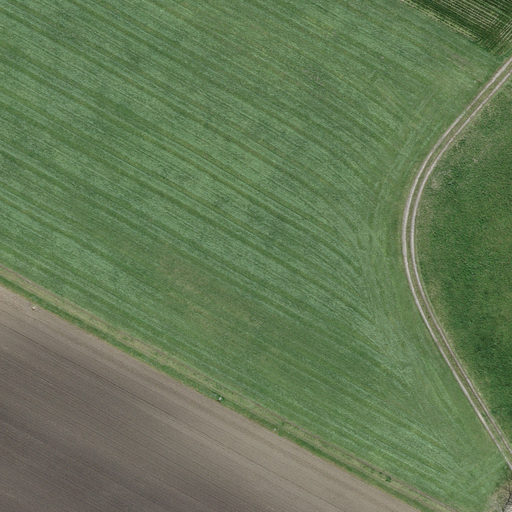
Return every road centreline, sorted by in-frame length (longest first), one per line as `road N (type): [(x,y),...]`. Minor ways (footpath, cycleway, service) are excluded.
road 1 (track): [(0,266),(454,511)]
road 2 (track): [(511,466),(423,306),(408,241),(423,175),(511,62)]
